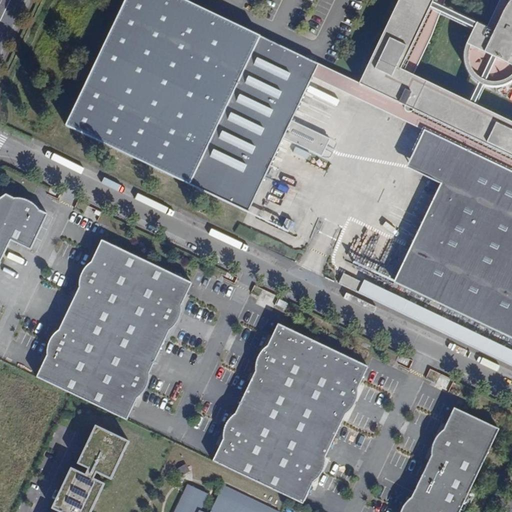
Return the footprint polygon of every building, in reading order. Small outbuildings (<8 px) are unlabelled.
[(511,121),(413,73),(432,34),(445,0),(499,0),(486,26),(476,22),(466,42),(465,46),(464,49),(464,53),(463,57),(464,59),(464,63),(465,65),(466,68),(467,69),(468,72),(470,74),(471,76),(474,78),(478,81),(481,83),(484,84),(488,85),(491,86),(494,86),(497,86),(502,85),(504,84),(508,83),(511,81),(511,80),(511,0),(402,0),(402,3),(398,1),(360,82),(185,0),(125,0),(66,126),(248,213),(283,139),(322,157),(330,140),(292,121),(312,79),(429,134),(465,151),(447,188),(440,184),(392,282),(511,339),(511,121)] [(465,151),(429,134),(412,171),(440,184),(447,188),(465,151)] [(296,146),(293,153),(306,159),(309,153),(296,146)] [(16,200),(5,194),(0,198),(0,260),(10,240),(29,250),(46,214),(35,208),(33,212),(15,203),(16,200)] [(35,208),(16,200),(15,203),(33,212),(35,208)] [(101,240),(36,377),(126,420),(191,283),(101,240)] [(358,293),(363,283),(343,274),(338,283),(358,293)] [(363,283),(358,293),(511,366),(511,351),(363,281),(363,283)] [(287,303),(279,299),(277,304),(285,308),(287,303)] [(212,461),(303,504),(313,481),(314,478),(311,477),(320,459),(323,461),(325,457),(345,414),(347,410),(344,409),(352,392),(355,393),(357,389),(367,367),(277,324),(267,346),(265,350),(268,352),(259,369),(256,368),(255,372),(234,414),(233,417),(236,419),(227,437),(224,435),(223,439),(212,461)] [(256,368),(259,369),(268,352),(265,350),(267,346),(263,349),(260,353),(258,356),(256,361),(254,364),(254,368),(255,372),(256,368)] [(347,410),(345,414),(350,410),(352,407),(355,403),(357,397),(357,393),(357,389),(355,393),(352,392),(344,409),(347,410)] [(460,511),(500,430),(454,408),(443,430),(442,434),(444,435),(436,452),(433,451),(431,455),(411,498),(409,501),(412,503),(407,511),(460,511)] [(224,435),(227,437),(236,419),(233,417),(234,414),(231,417),(228,420),(226,424),(224,428),(222,432),(222,436),(223,439),(224,435)] [(91,511),(105,484),(94,479),(97,473),(111,480),(129,442),(96,425),(84,449),(95,454),(88,469),(85,475),(75,469),(55,510),(58,511),(91,511)] [(442,434),(443,430),(442,431),(438,434),(435,438),(433,443),(432,450),(431,455),(433,451),(436,452),(444,435),(442,434)] [(95,454),(84,449),(77,464),(88,469),(95,454)] [(326,461),(325,457),(323,461),(320,459),(311,477),(314,478),(313,481),(317,479),(320,476),(323,471),(325,466),(326,461)] [(178,468),(180,476),(190,474),(188,465),(178,468)] [(279,511),(223,485),(210,511),(202,511),(200,511),(208,494),(188,484),(175,511),(279,511)] [(407,511),(412,503),(409,501),(411,498),(407,501),(404,505),(401,511),(400,511),(407,511)]
